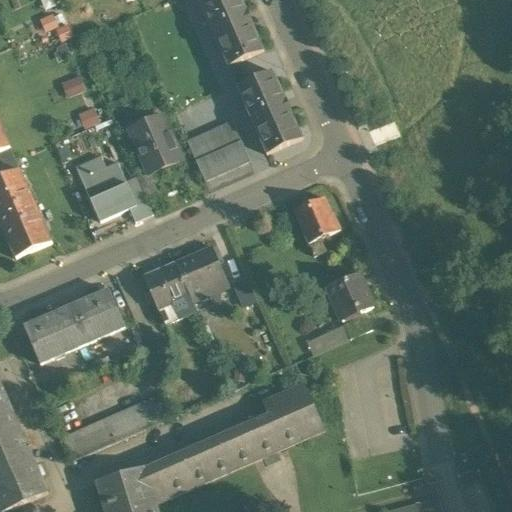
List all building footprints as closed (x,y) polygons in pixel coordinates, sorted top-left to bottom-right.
[(239,0),(205,0),(200,3),(229,69),(263,54),(251,26),(252,25),(247,15),(246,15),(239,0)] [(72,39),(67,28),(60,31),(65,42),(72,39)] [(70,59),(66,50),(58,54),(62,62),(70,59)] [(273,75),(238,91),(268,157),(302,141),(289,113),(290,113),(286,103),(285,104),(273,75)] [(79,80),(66,85),(71,98),(85,93),(79,80)] [(93,111),(83,116),(89,129),(99,125),(93,111)] [(163,119),(130,133),(149,177),(151,176),(182,163),(163,119)] [(233,124),(187,144),(205,185),(251,164),(233,124)] [(0,155),(10,151),(0,127),(0,155)] [(10,151),(0,155),(0,168),(15,162),(10,151)] [(76,170),(92,204),(127,187),(117,166),(107,171),(101,159),(76,170)] [(15,162),(0,168),(0,181),(20,173),(15,162)] [(0,181),(0,226),(2,231),(2,230),(16,262),(52,246),(20,173),(0,181)] [(149,177),(138,182),(146,201),(158,197),(152,184),(154,183),(151,176),(149,177)] [(153,217),(138,182),(127,187),(137,209),(130,212),(135,225),(153,217)] [(127,187),(92,204),(102,225),(130,212),(137,209),(127,187)] [(328,199),(295,213),(309,246),(312,245),(317,257),(327,253),(322,241),(343,232),(328,199)] [(212,251),(175,266),(190,300),(214,290),(216,295),(229,289),(212,251)] [(190,300),(175,266),(144,279),(166,329),(197,314),(190,300)] [(359,277),(328,291),(342,325),(374,311),(359,277)] [(247,280),(232,286),(243,310),(257,304),(247,280)] [(109,294),(24,330),(41,367),(125,330),(109,294)] [(366,318),(344,328),(350,342),(372,333),(366,318)] [(350,342),(344,328),(309,343),(315,358),(350,342)] [(10,511),(49,495),(0,383),(0,511),(10,511)] [(269,418),(146,472),(145,470),(96,485),(104,511),(157,511),(157,508),(325,434),(304,387),(263,405),(269,418)] [(50,391),(41,395),(46,408),(56,404),(50,391)] [(163,397),(62,441),(72,463),(173,418),(163,397)]
